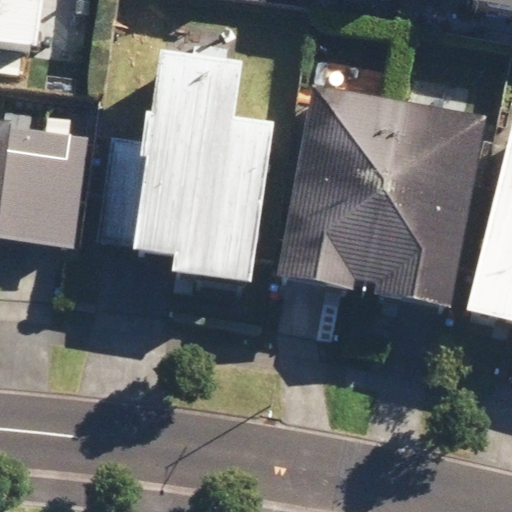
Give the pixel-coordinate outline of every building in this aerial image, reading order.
[(0,0),(0,49),(58,55),(63,0),(0,0)] [(511,27),(511,0),(484,0),(482,24),(511,27)] [(432,83),(427,111),(387,104),(393,71),(341,62),(336,95),(323,93),(289,286),(465,317),(498,123),(469,118),(474,91),(432,83)] [(259,74),(163,65),(156,140),(117,136),(105,257),(195,266),(193,285),(273,292),(289,130),(254,127),(259,74)] [(0,258),(15,259),(16,250),(86,255),(95,144),(23,138),(24,126),(0,124),(0,258)] [(511,212),(485,320),(511,326),(511,212)]
